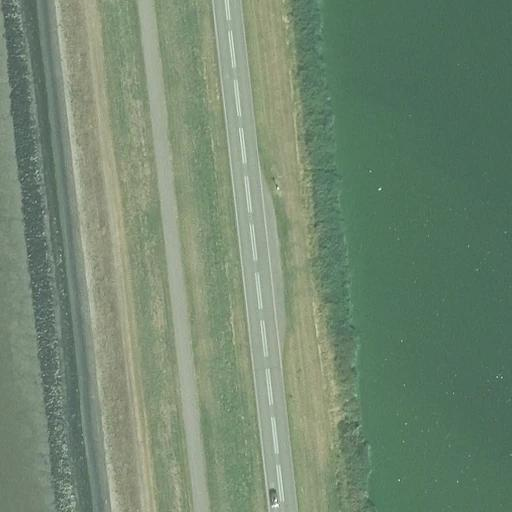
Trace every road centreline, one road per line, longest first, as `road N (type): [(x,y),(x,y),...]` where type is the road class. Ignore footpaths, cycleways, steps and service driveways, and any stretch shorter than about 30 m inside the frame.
road 1 (trunk): [(281,511),(224,0)]
road 2 (unclassified): [(199,511),(143,0)]
